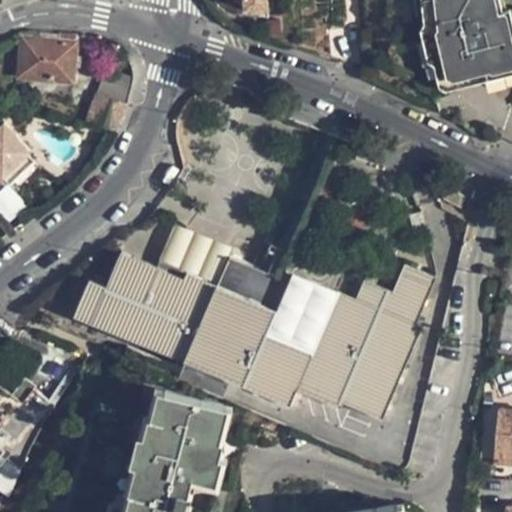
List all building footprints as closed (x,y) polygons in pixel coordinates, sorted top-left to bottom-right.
[(267,9),(266,2),(266,0),(240,0),(241,6),(246,11),(267,9)] [(425,0),(427,14),(423,16),(432,58),(437,57),(443,84),(511,69),(511,65),(507,39),(511,38),(511,29),(507,8),(500,9),(497,0),(425,0)] [(73,78),(79,32),(48,32),(44,35),(22,33),(18,73),(73,78)] [(87,117),(119,128),(128,104),(96,93),(87,117)] [(0,172),(25,152),(25,149),(1,123),(0,123),(0,172)] [(30,159),(25,152),(0,172),(0,175),(5,180),(30,159)] [(175,220),(159,256),(216,281),(219,279),(220,279),(234,244),(175,220)] [(393,286),(379,281),(365,275),(357,291),(342,285),(314,350),(267,330),(276,305),(218,282),(216,281),(159,256),(155,264),(121,250),(106,284),(91,278),(77,312),(128,333),(293,402),(300,385),(335,400),(341,403),(345,397),(386,412),(424,321),(416,317),(436,271),(406,258),(393,286)] [(294,264),(276,305),(267,330),(314,350),(342,285),(294,264)] [(26,375),(15,388),(25,395),(36,382),(26,375)] [(53,395),(36,382),(25,395),(15,388),(0,376),(0,464),(12,449),(22,457),(45,407),(53,395)] [(154,381),(141,430),(150,433),(164,384),(154,381)] [(225,400),(164,384),(150,433),(141,430),(134,458),(143,461),(129,511),(187,511),(191,500),(184,498),(193,463),(216,468),(222,447),(225,434),(218,432),(225,400)] [(225,434),(234,403),(225,400),(218,432),(225,434)] [(511,408),(504,407),(499,454),(511,455),(511,408)] [(230,449),(222,447),(216,468),(193,463),(184,498),(191,500),(198,475),(222,481),(230,449)] [(0,484),(8,488),(22,457),(12,449),(0,464),(0,484)] [(119,511),(129,511),(143,461),(134,458),(119,511)]
